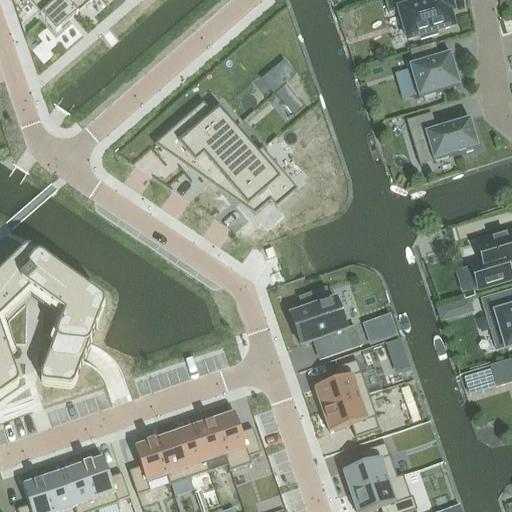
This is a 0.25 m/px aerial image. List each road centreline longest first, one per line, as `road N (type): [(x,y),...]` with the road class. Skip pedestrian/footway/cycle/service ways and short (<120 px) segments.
road 1 (residential): [(66,169),(230,282),(267,368)]
road 2 (residential): [(267,368),(0,459)]
road 3 (residential): [(66,169),(97,128),(246,0)]
road 4 (residential): [(267,368),(317,511)]
road 5 (residential): [(20,100),(132,0)]
